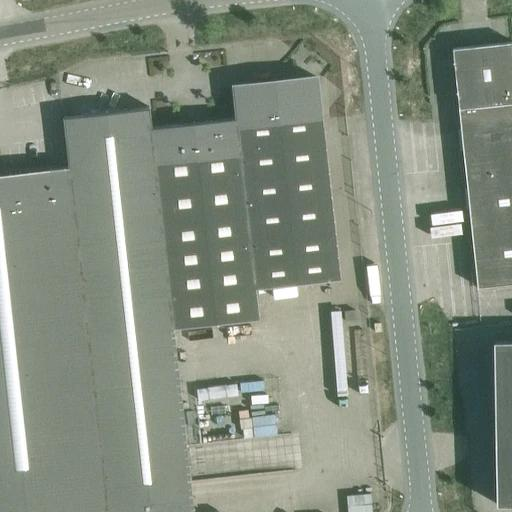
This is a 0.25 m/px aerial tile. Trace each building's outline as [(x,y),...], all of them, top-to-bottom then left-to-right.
[(511,41),(453,47),(460,120),(478,286),(511,282),(511,41)] [(233,87),(237,118),(256,287),(341,278),(319,78),(233,87)] [(173,327),(152,127),(149,107),(65,116),(70,166),(107,511),(166,511),(194,509),(173,327)] [(256,287),(237,118),(152,127),(173,327),(259,318),(256,287)] [(0,511),(107,511),(70,166),(0,173),(0,511)] [(345,311),(346,321),(356,320),(355,309),(345,311)] [(511,339),(494,340),(497,504),(511,503),(511,339)]
